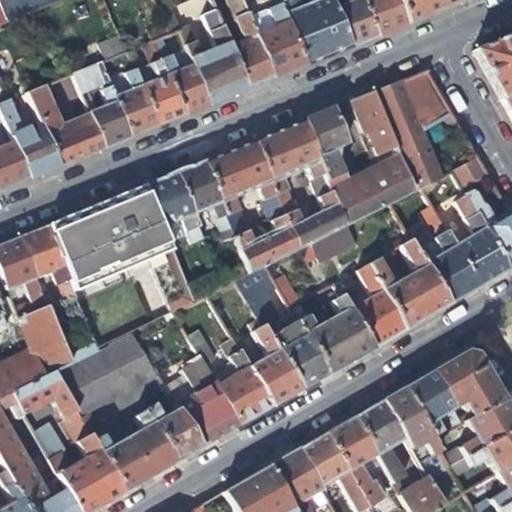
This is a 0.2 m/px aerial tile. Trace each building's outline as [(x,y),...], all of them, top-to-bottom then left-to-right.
[(0,0),(0,2),(8,19),(54,0),(0,0)] [(183,49),(184,51),(192,69),(208,106),(218,102),(237,94),(247,90),(229,49),(208,0),(201,0),(208,15),(203,17),(216,51),(199,58),(193,45),(183,49)] [(245,43),(229,49),(247,90),(264,83),(273,80),(255,37),(239,0),(225,0),(240,33),(245,43)] [(259,35),(255,37),(273,80),(289,73),(302,68),(277,7),(274,0),(248,0),(245,1),(259,35)] [(333,10),(329,0),(317,0),(318,2),(305,8),(327,58),(350,48),(333,10)] [(354,0),(355,1),(333,10),(350,48),(377,37),(361,0),(354,0)] [(361,0),(377,37),(392,31),(407,25),(396,0),(361,0)] [(396,0),(407,25),(456,4),(454,0),(396,0)] [(288,3),(277,7),(302,68),(313,63),(327,58),(305,8),(293,13),(288,3)] [(174,9),(167,12),(174,29),(181,26),(174,9)] [(174,29),(167,12),(157,16),(161,26),(167,39),(177,35),(174,29)] [(146,32),(152,45),(167,39),(161,26),(146,32)] [(511,95),(511,34),(471,51),(501,102),(511,95)] [(109,60),(117,57),(126,54),(120,37),(96,47),(103,63),(109,60)] [(155,81),(140,87),(156,128),(169,123),(182,117),(159,62),(152,45),(142,49),(148,66),(155,81)] [(184,51),(171,56),(179,74),(192,69),(184,51)] [(130,91),(111,99),(127,139),(142,134),(156,128),(140,87),(134,72),(126,54),(117,57),(130,91)] [(171,56),(159,62),(182,117),(195,112),(208,106),(192,69),(179,74),(171,56)] [(80,100),(104,91),(107,89),(98,65),(70,77),(78,95),(80,100)] [(148,66),(134,72),(140,87),(155,81),(148,66)] [(417,127),(448,113),(424,71),(412,76),(371,93),(386,127),(398,157),(414,192),(417,190),(439,179),(434,167),(417,127)] [(55,104),(78,95),(70,77),(47,86),(55,104)] [(65,129),(55,104),(47,86),(27,94),(40,126),(57,169),(81,159),(101,151),(88,119),(65,129)] [(108,111),(88,119),(101,151),(116,144),(127,139),(111,99),(107,89),(104,91),(106,96),(103,98),(108,111)] [(363,137),(386,127),(371,93),(348,103),(363,137)] [(511,95),(501,102),(506,112),(511,122),(511,95)] [(0,105),(0,109),(14,143),(29,180),(41,175),(57,169),(40,126),(23,133),(10,101),(0,105)] [(346,146),(330,109),(301,122),(348,225),(384,207),(414,192),(398,157),(376,168),(355,179),(341,186),(331,165),(339,155),(336,151),(346,146)] [(277,132),(253,141),(303,248),(308,245),(342,228),(348,225),(301,122),(277,132)] [(363,137),(376,168),(398,157),(386,127),(363,137)] [(202,162),(240,237),(257,271),(264,267),(298,250),(303,248),(253,141),(231,150),(202,162)] [(0,192),(14,186),(29,180),(14,143),(0,148),(0,192)] [(457,191),(485,176),(476,161),(448,175),(456,189),(457,191)] [(227,244),(240,237),(202,162),(189,168),(173,174),(196,221),(201,219),(198,214),(210,209),(227,244)] [(205,241),(196,221),(173,174),(159,180),(143,187),(165,234),(170,231),(168,226),(179,221),(193,248),(205,241)] [(84,211),(45,227),(77,291),(152,260),(176,312),(197,301),(165,234),(143,187),(130,192),(84,211)] [(444,208),(462,199),(460,196),(457,191),(456,189),(439,199),(444,208)] [(469,192),(460,196),(462,199),(464,203),(504,273),(511,269),(511,222),(506,213),(487,224),(487,223),(487,218),(480,208),(478,207),(469,192)] [(472,238),(453,250),(476,290),(491,281),(504,273),(464,203),(456,208),(472,238)] [(439,254),(420,266),(445,308),(465,296),(476,290),(453,250),(428,207),(415,214),(439,254)] [(73,296),(78,294),(64,266),(45,227),(34,231),(17,238),(37,280),(54,272),(64,295),(71,292),(73,296)] [(353,247),(342,228),(308,245),(319,264),(353,247)] [(16,309),(23,324),(52,310),(37,280),(17,238),(2,244),(0,245),(0,274),(7,290),(22,283),(29,297),(35,294),(37,299),(16,309)] [(361,268),(363,271),(400,334),(424,320),(445,308),(420,266),(405,242),(396,248),(411,273),(388,287),(381,274),(376,276),(368,264),(361,268)] [(321,290),(323,288),(331,284),(319,264),(308,245),(303,248),(298,250),(321,290)] [(389,252),(374,260),(379,268),(393,260),(389,252)] [(367,299),(347,311),(370,351),(385,343),(400,334),(363,271),(354,276),(367,299)] [(209,295),(210,295),(227,286),(223,279),(205,288),(209,295)] [(274,284),(283,301),(287,308),(288,309),(297,303),(284,279),(274,284)] [(217,308),(243,294),(241,291),(236,281),(227,286),(210,295),(217,308)] [(313,331),(297,303),(288,309),(297,325),(300,330),(304,336),(327,377),(351,363),(370,351),(347,311),(331,284),(323,288),(338,316),(313,331)] [(246,288),(241,291),(243,294),(252,310),(262,328),(298,393),(314,384),(327,377),(304,336),(285,347),(281,340),(276,332),(273,334),(246,288)] [(273,307),(277,314),(287,308),(283,301),(273,307)] [(287,308),(277,314),(287,331),(297,325),(288,309),(287,308)] [(0,334),(9,330),(0,310),(0,334)] [(23,324),(36,349),(49,377),(59,371),(76,362),(66,341),(52,310),(23,324)] [(195,344),(197,347),(208,342),(199,324),(188,330),(195,344)] [(94,328),(66,341),(76,362),(95,353),(105,348),(94,328)] [(250,359),(244,362),(269,410),(287,400),(298,393),(262,328),(251,334),(265,359),(253,365),(250,359)] [(162,374),(140,330),(105,348),(126,392),(132,389),(162,374)] [(300,330),(281,340),(285,347),(304,336),(300,330)] [(206,366),(214,362),(217,360),(208,342),(197,347),(203,361),(206,366)] [(179,352),(187,370),(203,361),(197,347),(195,344),(179,352)] [(116,397),(126,392),(105,348),(95,353),(116,397)] [(224,382),(216,387),(236,429),(255,418),(269,410),(244,362),(237,348),(233,350),(235,356),(230,358),(238,374),(233,377),(224,382)] [(0,364),(0,400),(15,393),(49,377),(36,349),(0,364)] [(116,397),(95,353),(76,362),(97,406),(116,397)] [(459,410),(449,416),(456,428),(462,424),(500,403),(472,355),(463,354),(445,365),(426,376),(445,409),(456,404),(459,410)] [(224,362),(233,377),(238,374),(230,358),(224,362)] [(199,394),(177,406),(199,450),(219,439),(236,429),(216,387),(206,366),(203,361),(187,370),(199,394)] [(80,414),(97,406),(76,362),(59,371),(80,414)] [(224,382),(214,362),(206,366),(216,387),(224,382)] [(60,456),(49,463),(52,469),(63,492),(73,511),(92,511),(101,507),(120,496),(83,419),(80,414),(59,371),(49,377),(15,393),(20,401),(26,415),(54,400),(83,461),(63,471),(65,465),(60,456)] [(447,433),(456,428),(449,416),(445,409),(426,376),(413,383),(399,391),(429,443),(438,438),(430,425),(440,419),(447,433)] [(141,405),(143,410),(171,467),(187,457),(199,450),(177,406),(164,379),(157,383),(172,413),(163,418),(156,403),(149,407),(146,403),(141,405)] [(420,445),(439,477),(446,472),(445,469),(439,459),(429,443),(399,391),(389,397),(376,404),(399,443),(405,453),(420,445)] [(2,410),(20,401),(15,393),(0,400),(0,456),(2,461),(26,511),(73,511),(63,492),(45,502),(2,410)] [(471,440),(439,459),(445,469),(511,430),(511,423),(507,414),(500,403),(462,424),(471,440)] [(381,453),(399,443),(376,404),(361,413),(349,420),(371,458),(379,470),(383,476),(392,471),(381,453)] [(91,415),(83,419),(120,496),(147,480),(171,467),(143,410),(132,416),(140,431),(107,449),(91,415)] [(24,433),(33,429),(31,426),(26,415),(17,419),(24,433)] [(356,467),(371,458),(349,420),(333,429),(320,437),(364,510),(380,501),(370,484),(366,485),(356,467)] [(39,423),(31,426),(33,429),(38,439),(45,436),(39,423)] [(483,461),(492,476),(511,464),(511,430),(445,469),(446,472),(451,480),(483,461)] [(350,511),(361,511),(364,510),(320,437),(306,445),(292,453),(315,491),(332,481),(350,511)] [(46,472),(52,469),(49,463),(43,451),(37,454),(46,472)] [(301,511),(297,505),(316,494),(315,491),(292,453),(277,462),(262,470),(287,511),(301,511)] [(0,511),(26,511),(2,461),(0,462),(0,482),(9,502),(0,507),(0,511)] [(473,508),(469,510),(469,511),(488,511),(511,499),(511,464),(492,476),(501,492),(473,508)] [(287,511),(262,470),(240,483),(218,496),(226,511),(287,511)] [(384,495),(391,491),(388,487),(383,476),(379,470),(372,474),(384,495)] [(398,481),(392,471),(383,476),(388,487),(395,483),(398,481)] [(422,482),(400,495),(395,498),(403,511),(428,511),(433,509),(437,507),(422,482)] [(398,488),(395,483),(388,487),(391,491),(392,493),(396,490),(398,488)] [(470,488),(464,492),(466,497),(473,493),(470,488)] [(473,508),(466,497),(464,492),(460,494),(469,510),(473,508)] [(311,511),(323,505),(316,494),(297,505),(301,511),(311,511)] [(511,511),(511,499),(488,511),(511,511)]
